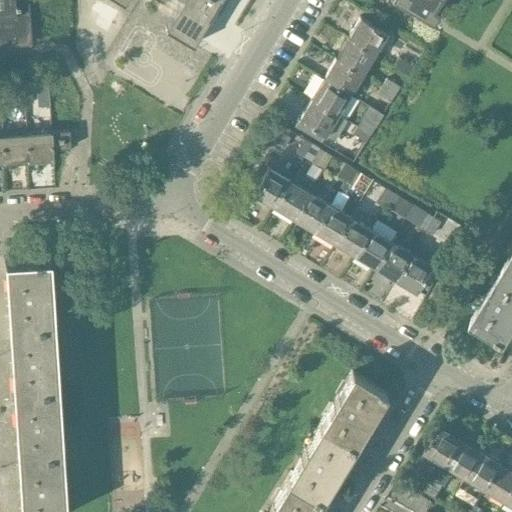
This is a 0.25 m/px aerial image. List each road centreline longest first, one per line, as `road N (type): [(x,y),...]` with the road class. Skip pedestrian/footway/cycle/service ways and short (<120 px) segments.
road 1 (residential): [(441,373),(167,202)]
road 2 (residential): [(167,202),(284,0)]
road 3 (residential): [(167,202),(0,214)]
road 4 (residential): [(357,511),(441,373)]
